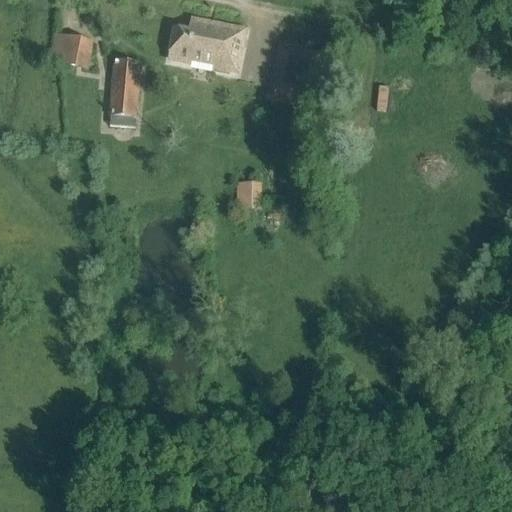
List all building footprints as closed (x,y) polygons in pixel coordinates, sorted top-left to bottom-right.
[(241,36),(192,26),(190,37),(175,34),(170,59),(234,71),(241,36)] [(89,45),(72,42),(67,65),(85,69),(89,45)] [(310,101),(318,59),(304,56),(304,52),(283,48),(275,90),(295,94),(294,98),(310,101)] [(140,67),(115,64),(109,127),(135,129),(140,67)] [(236,211),(261,211),(262,184),(236,184),(236,211)]
